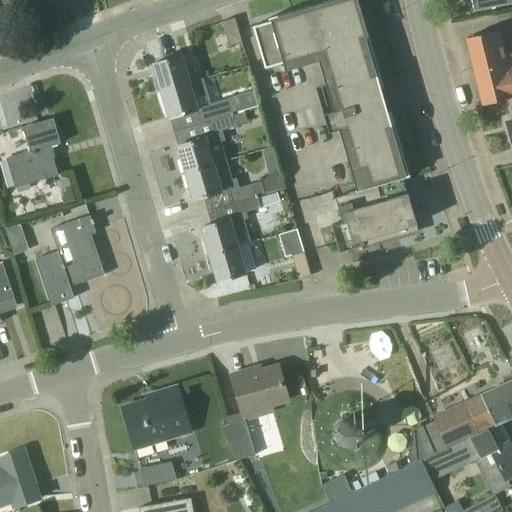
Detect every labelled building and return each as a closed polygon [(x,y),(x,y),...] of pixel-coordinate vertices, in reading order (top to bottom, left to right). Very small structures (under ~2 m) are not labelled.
[(383,87),(383,86),(379,74),(370,77),(359,37),(368,34),(357,0),(330,0),(311,6),(313,15),(276,26),(275,20),(253,26),(265,68),(324,51),(341,109),(323,114),(328,133),(346,127),(354,154),(359,170),(368,167),(373,186),(403,177),(403,178),(409,176),(400,144),(391,146),(385,127),(394,124),(390,111),(389,111),(389,113),(383,115),(375,89),(375,88),(381,86),(382,88),(383,87)] [(242,42),(240,37),(234,18),(222,22),(229,46),(242,42)] [(511,52),(506,54),(500,30),(467,38),(483,105),(511,97),(511,52)] [(189,82),(187,74),(181,55),(152,64),(160,91),(189,82)] [(168,118),(197,110),(197,107),(194,98),(207,94),(203,78),(189,82),(160,91),(168,118)] [(233,97),(197,107),(197,110),(201,123),(209,121),(238,113),(233,97)] [(238,113),(209,121),(213,133),(222,130),(248,123),(244,111),(238,113)] [(49,147),(60,144),(53,118),(22,127),(29,151),(6,158),(15,186),(57,174),(49,147)] [(221,141),(215,143),(213,135),(176,146),(184,174),(227,161),(221,141)] [(262,150),(265,161),(270,160),(276,158),(273,147),(262,150)] [(229,189),(230,191),(235,190),(232,179),(227,161),(184,174),(192,200),(229,189)] [(273,184),(275,191),(286,188),(281,172),(275,174),(278,182),(273,184)] [(418,230),(403,178),(403,177),(373,186),(355,191),(355,192),(347,194),(335,198),(342,222),(331,226),(339,252),(363,245),(363,246),(418,230)] [(230,191),(234,203),(258,196),(265,193),(262,182),(235,190),(230,191)] [(73,193),(61,197),(64,204),(76,201),(73,193)] [(262,206),(271,204),(268,195),(260,197),(262,206)] [(261,208),(258,196),(234,203),(237,214),(242,213),(261,208)] [(209,255),(247,243),(250,242),(244,219),(242,213),(237,214),(238,217),(200,227),(209,255)] [(93,219),(91,220),(90,216),(66,225),(71,241),(72,241),(73,244),(58,249),(59,251),(35,259),(51,305),(74,298),(68,280),(83,275),(85,281),(104,275),(91,234),(96,233),(93,224),(94,223),(93,219)] [(19,233),(17,225),(5,229),(8,240),(15,238),(19,233)] [(255,269),(249,250),(247,243),(209,255),(217,282),(246,274),(246,272),(255,269)] [(311,276),(306,257),(304,251),(292,255),(298,279),(311,276)] [(13,298),(14,298),(2,262),(1,263),(0,263),(0,322),(1,322),(0,318),(0,301),(13,297),(13,298)] [(230,375),(241,416),(288,403),(284,385),(278,366),(247,375),(246,371),(230,375)] [(511,413),(511,379),(500,386),(511,413)] [(191,432),(183,405),(177,386),(153,393),(155,397),(121,407),(134,449),(191,432)] [(434,454),(469,438),(499,424),(498,423),(511,416),(511,413),(500,386),(480,395),(445,412),(446,413),(434,418),(434,417),(432,418),(434,421),(422,427),(434,454)] [(365,436),(365,433),(365,430),(364,427),(363,425),(361,422),(359,420),(357,418),(354,417),(351,417),(348,416),(346,417),(343,417),(340,418),(338,420),(336,422),(334,424),(333,427),(332,430),(332,433),(332,436),(333,438),(334,441),(336,443),(338,445),(340,447),(343,448),(346,449),(348,449),(351,449),(354,448),(357,447),(359,445),(361,443),(363,441),(364,438),(365,436)] [(255,455),(245,421),(244,422),(244,421),(229,425),(221,427),(220,427),(236,460),(237,460),(255,455)] [(509,442),(508,442),(499,424),(469,438),(434,454),(421,460),(431,481),(475,461),(492,494),(494,493),(494,494),(510,486),(506,478),(511,475),(511,444),(511,446),(509,442)] [(411,465),(421,460),(434,454),(422,427),(421,426),(411,431),(411,434),(411,438),(411,442),(410,445),(409,449),(408,453),(407,456),(411,465)] [(12,508),(39,499),(23,450),(0,457),(0,467),(0,468),(0,467),(0,508),(11,505),(12,508)] [(391,511),(436,491),(431,481),(421,460),(362,489),(361,488),(330,503),(311,511),(391,511)] [(171,462),(140,468),(146,487),(176,480),(173,466),(171,462)] [(352,492),(344,475),(321,485),(329,503),(352,492)] [(498,511),(503,510),(494,494),(494,493),(492,494),(459,511),(498,511)] [(193,511),(191,499),(139,508),(139,511),(193,511)]
